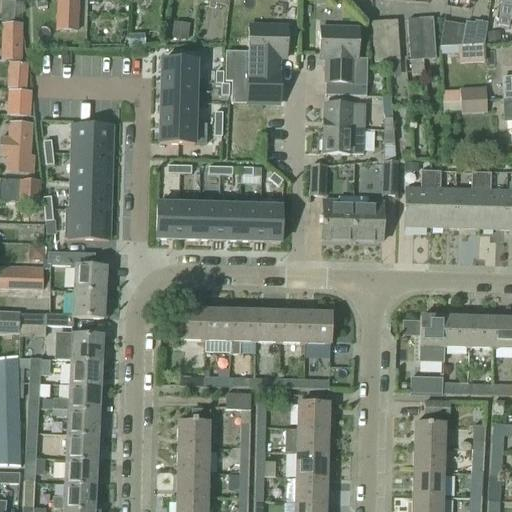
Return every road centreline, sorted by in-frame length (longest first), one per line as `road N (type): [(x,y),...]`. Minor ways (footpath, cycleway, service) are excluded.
road 1 (residential): [(146,283),(136,258),(142,93),(39,89)]
road 2 (residential): [(146,283),(136,301),(129,511)]
road 3 (residential): [(363,511),(371,284)]
road 4 (residential): [(371,284),(166,276),(146,283)]
road 5 (residential): [(511,286),(371,284)]
